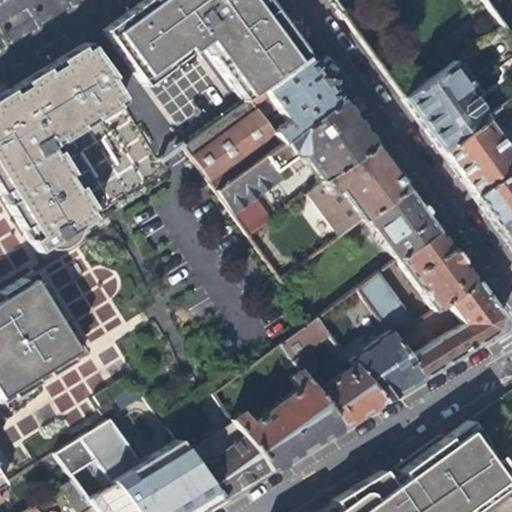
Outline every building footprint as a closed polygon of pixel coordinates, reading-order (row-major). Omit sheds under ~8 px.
[(201,43),(243,101),(307,56),(285,23),(266,0),(141,0),(101,30),(142,87),(201,43)] [(511,0),(477,0),(489,19),(496,28),(511,49),(511,0)] [(511,81),(511,49),(496,28),(482,39),(511,81)] [(85,42),(83,43),(108,76),(105,79),(120,102),(121,102),(108,79),(111,77),(85,42)] [(83,43),(0,93),(0,197),(35,253),(44,248),(47,249),(56,250),(63,249),(69,248),(72,246),(75,244),(78,240),(82,234),(83,230),(84,222),(94,216),(57,156),(61,152),(63,148),(64,142),(63,138),(120,102),(105,79),(108,76),(83,43)] [(312,64),(307,56),(243,101),(182,146),(199,170),(214,190),(338,99),(328,85),(312,64)] [(450,61),(399,98),(418,125),(437,152),(484,118),(483,117),(463,90),(468,86),(450,61)] [(304,157),(320,180),(370,143),(338,99),(214,190),(230,213),(269,185),(280,177),(274,169),(293,155),(304,157)] [(483,117),(484,118),(437,152),(455,176),(471,197),(511,168),(511,135),(493,109),(483,117)] [(337,236),(362,218),(403,188),(370,143),(320,180),(318,182),(305,192),(337,236)] [(511,168),(471,197),(481,212),(490,224),(511,209),(511,168)] [(285,207),(269,185),(230,213),(246,235),(285,207)] [(435,231),(403,188),(362,218),(393,261),(396,259),(435,231)] [(511,209),(490,224),(499,236),(510,251),(511,249),(511,209)] [(472,281),(435,231),(396,259),(433,309),(444,302),(472,281)] [(32,271),(20,278),(23,283),(35,276),(32,271)] [(353,290),(377,323),(390,341),(411,326),(412,325),(376,273),(353,290)] [(0,485),(3,484),(0,480),(0,402),(12,395),(9,390),(42,370),(46,375),(59,367),(56,362),(79,348),(35,276),(23,283),(20,278),(6,286),(0,293),(0,485)] [(424,343),(411,326),(390,341),(418,378),(495,332),(498,318),(472,281),(444,302),(457,320),(424,343)] [(308,322),(277,344),(286,357),(296,371),(337,427),(376,404),(347,365),(320,383),(311,371),(315,368),(311,364),(315,362),(308,352),(304,354),(302,351),(326,335),(314,318),(308,322)] [(337,351),(347,365),(376,404),(418,378),(390,341),(377,323),(337,351)] [(217,406),(286,357),(277,344),(230,377),(208,394),(217,406)] [(82,353),(79,348),(56,362),(59,367),(82,353)] [(12,395),(46,375),(42,370),(9,390),(12,395)] [(236,413),(228,420),(266,471),(337,427),(296,371),(287,377),(296,387),(244,424),(236,413)] [(121,409),(137,397),(125,381),(109,393),(121,409)] [(163,426),(175,442),(179,448),(200,433),(184,410),(163,426)] [(103,420),(47,455),(89,511),(197,511),(217,501),(195,471),(179,448),(175,442),(137,466),(103,420)] [(229,444),(195,471),(217,501),(266,471),(228,420),(217,427),(229,444)] [(398,477),(397,478),(421,511),(466,511),(508,483),(493,463),(492,458),(489,452),(485,447),(480,444),(466,423),(405,465),(394,472),(398,477)] [(421,511),(397,478),(388,485),(379,473),(328,504),(333,511),(421,511)] [(89,511),(67,481),(59,487),(77,511),(89,511)]
